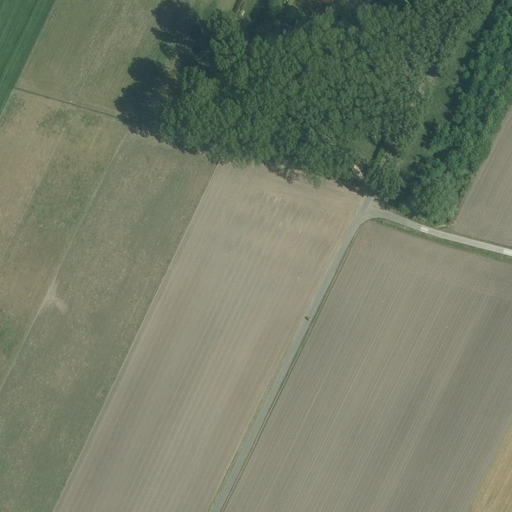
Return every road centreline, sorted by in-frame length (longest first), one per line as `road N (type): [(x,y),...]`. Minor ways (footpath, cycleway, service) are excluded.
road 1 (unclassified): [(214,511),(361,212)]
road 2 (unclassified): [(361,212),(467,0)]
road 3 (unclassified): [(511,256),(361,212)]
